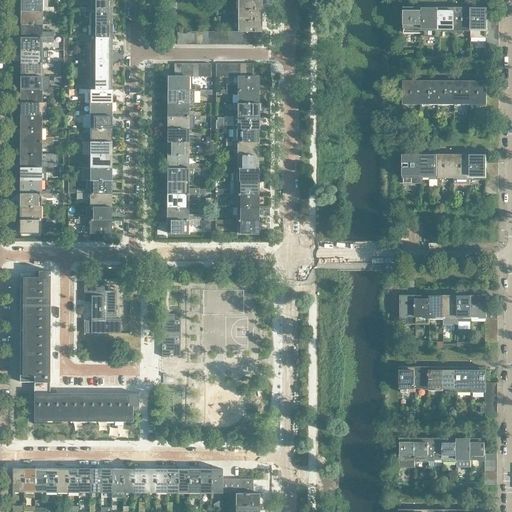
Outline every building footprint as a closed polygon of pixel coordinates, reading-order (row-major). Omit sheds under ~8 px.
[(41,6),(41,0),(21,0),(22,11),(53,11),(53,7),(47,7),(47,6),(41,6)] [(91,0),(92,9),(87,9),(86,8),(80,8),(80,12),(112,12),(111,0),(91,0)] [(262,9),(261,0),(239,0),(240,9),(259,9),(262,9)] [(422,28),(422,7),(404,7),(404,12),(402,12),(402,20),(404,20),(404,28),(422,28)] [(438,28),(439,7),(422,7),(422,28),(438,28)] [(455,28),(455,7),(439,7),(438,28),(455,28)] [(471,29),(471,7),(455,7),(455,28),(471,29)] [(487,22),(487,16),(487,7),(471,7),(471,29),(487,29),(487,28),(487,22)] [(261,20),(262,9),(259,9),(240,9),(240,20),(259,20),(261,20)] [(41,24),(41,16),(47,16),(47,15),(53,15),(53,11),(22,11),(21,24),(41,24)] [(111,25),(112,12),(80,12),(80,15),(86,16),(87,14),(92,14),(91,25),(111,25)] [(261,32),(261,26),(261,20),(259,20),(240,20),(240,32),(246,32),(252,32),(261,32)] [(41,35),(41,24),(21,24),(21,37),(53,37),(53,33),(47,33),(46,35),(41,35)] [(111,38),(111,25),(91,25),(91,35),(87,35),(86,34),(79,33),(79,38),(111,38)] [(41,50),(41,39),(46,39),(47,41),(53,41),(53,37),(21,37),(21,50),(41,50)] [(111,51),(111,38),(79,38),(79,42),(86,42),(87,40),(91,40),(91,51),(111,51)] [(41,61),(41,50),(21,50),(21,63),(53,63),(53,59),(47,59),(46,61),(41,61)] [(111,64),(111,51),(91,51),(91,59),(86,59),(86,60),(79,60),(79,63),(111,64)] [(41,76),(41,68),(47,68),(47,67),(53,67),(53,63),(21,63),(21,76),(41,76)] [(111,77),(111,64),(79,63),(79,67),(86,68),(87,66),(91,66),(91,77),(111,77)] [(41,87),(41,76),(21,76),(21,89),(53,89),(53,85),(47,85),(46,87),(41,87)] [(188,88),(188,77),(186,77),(180,76),(174,76),(168,76),(168,90),(200,90),(200,86),(194,86),(193,88),(188,88)] [(111,90),(111,77),(91,77),(91,87),(87,87),(86,86),(79,86),(79,90),(111,90)] [(258,90),(258,77),(252,77),(246,77),(240,77),(238,77),(238,84),(226,85),(220,85),(220,90),(226,90),(258,90)] [(422,102),(422,81),(404,80),(404,85),(402,85),(402,93),(404,93),(403,104),(422,104),(422,102)] [(438,102),(438,81),(422,81),(422,102),(438,102)] [(454,102),(454,81),(438,81),(438,102),(454,102)] [(470,104),(470,102),(471,81),(454,81),(454,102),(462,102),(462,104),(470,104)] [(487,96),(487,89),(487,81),(471,81),(470,102),(487,102),(487,96)] [(41,102),(41,91),(46,91),(47,93),(53,93),(53,89),(21,89),(21,102),(41,102)] [(111,103),(111,90),(79,90),(79,93),(86,94),(87,92),(91,92),(91,103),(111,103)] [(188,103),(188,92),(193,92),(194,94),(200,94),(200,90),(168,90),(168,103),(188,103)] [(258,103),(258,90),(226,90),(226,94),(232,94),(233,95),(238,95),(238,103),(258,103)] [(41,113),(41,102),(21,102),(21,115),(53,115),(53,111),(47,111),(46,113),(41,113)] [(111,116),(111,103),(91,103),(91,113),(86,113),(85,112),(79,111),(79,115),(111,116)] [(188,114),(188,103),(168,103),(168,116),(200,116),(200,112),(194,112),(193,114),(188,114)] [(258,116),(258,103),(238,103),(238,114),(233,114),(232,112),(226,112),(226,116),(258,116)] [(41,128),(41,120),(47,120),(47,119),(53,119),(53,115),(21,115),(21,128),(41,128)] [(111,129),(111,116),(79,115),(79,120),(85,120),(85,121),(91,121),(91,129),(111,129)] [(188,129),(188,121),(194,121),(194,120),(200,120),(200,116),(168,116),(168,129),(188,129)] [(258,129),(258,116),(226,116),(226,120),(232,120),(232,121),(238,121),(238,129),(258,129)] [(41,139),(41,128),(21,128),(21,141),(53,141),(53,137),(46,137),(45,139),(41,139)] [(111,142),(111,129),(91,129),(91,139),(86,139),(85,138),(79,138),(79,142),(111,142)] [(188,140),(188,129),(168,129),(168,142),(200,142),(200,138),(194,138),(193,140),(188,140)] [(258,142),(258,129),(238,129),(238,137),(232,137),(232,138),(226,138),(226,142),(258,142)] [(41,154),(41,146),(46,146),(46,145),(53,145),(53,141),(21,141),(21,154),(41,154)] [(111,155),(111,142),(79,142),(79,145),(85,146),(86,144),(91,144),(91,155),(111,155)] [(188,155),(188,147),(193,147),(194,146),(200,146),(200,142),(168,142),(168,155),(188,155)] [(258,155),(258,142),(226,142),(226,146),(232,146),(232,147),(238,147),(238,155),(258,155)] [(41,165),(41,154),(21,154),(21,167),(53,167),(53,163),(46,163),(45,165),(41,165)] [(422,175),(422,154),(403,154),(403,159),(402,159),(402,167),(403,167),(403,175),(417,175),(417,177),(422,177),(422,175)] [(438,175),(438,154),(422,154),(422,175),(438,175)] [(454,175),(454,154),(438,154),(438,175),(454,175)] [(470,176),(470,154),(454,154),(454,175),(454,177),(462,177),(462,175),(470,176)] [(487,169),(487,163),(487,154),(470,154),(470,176),(486,176),(487,176),(487,175),(487,169)] [(111,168),(111,155),(91,155),(91,165),(86,165),(85,164),(79,163),(79,168),(111,168)] [(188,166),(188,155),(168,155),(168,168),(200,168),(200,164),(193,164),(192,166),(188,166)] [(258,168),(258,155),(238,155),(238,163),(232,163),(232,164),(226,164),(226,168),(258,168)] [(41,180),(41,171),(53,171),(53,167),(21,167),(21,180),(41,180)] [(111,181),(111,168),(79,168),(79,172),(85,172),(86,170),(91,170),(91,181),(111,181)] [(188,181),(188,170),(192,170),(193,172),(200,172),(200,168),(168,168),(168,181),(188,181)] [(258,181),(258,168),(226,168),(226,172),(232,172),(232,173),(238,173),(238,181),(258,181)] [(41,191),(41,180),(21,180),(21,193),(53,193),(53,189),(46,189),(45,191),(41,191)] [(111,194),(111,181),(91,181),(91,189),(85,189),(85,190),(79,190),(79,193),(111,194)] [(188,189),(188,181),(168,181),(168,194),(200,194),(205,194),(205,190),(194,190),(194,189),(188,189)] [(258,194),(258,181),(238,181),(238,189),(232,189),(232,190),(226,190),(226,194),(258,194)] [(40,206),(41,195),(45,195),(46,197),(53,197),(53,193),(21,193),(21,206),(40,206)] [(111,207),(111,194),(79,193),(79,198),(85,198),(86,196),(91,196),(91,207),(111,207)] [(188,207),(188,196),(192,196),(193,198),(200,198),(200,194),(168,194),(168,207),(188,207)] [(258,207),(258,194),(226,194),(226,198),(232,198),(233,196),(238,196),(238,207),(258,207)] [(40,217),(40,206),(21,206),(20,219),(52,219),(52,215),(46,215),(45,217),(40,217)] [(111,220),(111,207),(91,207),(91,217),(86,217),(85,216),(79,216),(79,220),(111,220)] [(188,218),(188,207),(168,207),(168,220),(200,220),(200,216),(193,216),(192,218),(188,218)] [(258,220),(258,207),(238,207),(238,218),(233,218),(232,216),(226,216),(226,220),(258,220)] [(40,232),(40,224),(46,224),(46,223),(52,223),(52,222),(54,222),(54,224),(57,224),(57,219),(52,219),(20,219),(20,232),(40,232)] [(110,233),(111,220),(79,220),(78,223),(85,224),(86,222),(91,222),(90,233),(110,233)] [(187,233),(188,225),(200,225),(200,220),(168,220),(167,233),(187,233)] [(257,233),(258,220),(226,220),(226,224),(232,224),(233,222),(238,222),(237,233),(257,233)] [(50,382),(50,271),(38,271),(38,277),(20,277),(20,382),(34,382),(50,382)] [(116,319),(116,291),(104,291),(104,279),(84,279),(84,302),(90,302),(90,301),(92,301),(92,305),(91,305),(91,319),(92,319),(92,321),(84,321),(84,333),(121,333),(121,319),(116,319)] [(416,316),(416,296),(401,296),(401,316),(416,316)] [(430,316),(430,296),(416,296),(416,316),(430,316)] [(444,318),(444,316),(444,296),(430,296),(430,316),(430,318),(444,318)] [(458,316),(458,296),(444,296),(444,316),(458,316)] [(472,316),(472,296),(458,296),(458,316),(472,316)] [(486,311),(486,296),(472,296),(472,316),(486,316),(486,317),(498,317),(498,311),(486,311)] [(161,339),(161,356),(180,356),(180,319),(174,319),(174,315),(164,315),(161,315),(161,339)] [(415,387),(415,367),(401,367),(401,387),(415,387)] [(429,387),(429,367),(415,367),(415,387),(429,387)] [(443,387),(443,367),(429,367),(429,387),(443,387)] [(457,387),(457,367),(443,367),(443,387),(457,387)] [(471,393),(471,367),(457,367),(457,387),(457,392),(471,393)] [(486,388),(486,387),(486,382),(486,368),(471,367),(471,393),(485,393),(485,389),(485,388),(486,388)] [(34,388),(34,393),(50,393),(50,388),(50,382),(34,382),(34,388)] [(133,421),(133,406),(139,406),(139,394),(50,393),(34,393),(34,421),(133,421)] [(415,459),(415,439),(401,438),(401,458),(415,459)] [(429,459),(429,439),(415,439),(415,459),(429,459)] [(443,459),(443,439),(429,439),(429,459),(443,459)] [(457,461),(457,459),(457,439),(443,439),(443,459),(443,461),(457,461)] [(471,459),(471,439),(457,439),(457,459),(471,459)] [(485,454),(485,439),(471,439),(471,459),(485,459),(485,460),(497,460),(497,454),(485,454)] [(24,490),(24,470),(24,468),(12,468),(12,490),(24,490)] [(35,490),(35,470),(35,468),(24,468),(24,470),(24,490),(35,490)] [(46,490),(46,470),(46,468),(35,468),(35,470),(35,490),(46,490)] [(57,490),(57,470),(57,468),(46,468),(46,470),(46,490),(57,490)] [(68,490),(68,470),(68,468),(57,468),(57,470),(57,490),(68,490)] [(79,490),(79,471),(79,468),(68,468),(68,470),(68,490),(79,490)] [(90,490),(90,471),(90,468),(79,468),(79,471),(79,490),(90,490)] [(101,490),(101,471),(101,468),(90,468),(90,471),(90,490),(101,490)] [(112,490),(112,471),(112,468),(101,468),(101,471),(101,490),(112,490)] [(123,490),(123,471),(123,468),(112,468),(112,471),(112,490),(123,490)] [(134,490),(134,471),(134,468),(123,468),(123,471),(123,490),(134,490)] [(145,490),(145,471),(145,468),(134,468),(134,471),(134,490),(145,490)] [(156,490),(156,471),(156,468),(145,468),(145,471),(145,490),(156,490)] [(167,490),(167,471),(167,468),(156,468),(156,471),(156,490),(167,490)] [(178,490),(178,471),(178,468),(167,468),(167,471),(167,490),(178,490)] [(189,490),(189,471),(189,469),(178,468),(178,471),(178,490),(178,492),(189,493),(189,490)] [(200,490),(200,471),(200,469),(189,469),(189,471),(189,490),(200,490)] [(211,490),(211,471),(211,469),(200,469),(200,471),(200,490),(211,490)] [(222,490),(222,478),(222,469),(211,469),(211,471),(211,490),(222,490)] [(253,493),(240,493),(238,493),(238,504),(257,504),(259,504),(259,500),(259,493),(253,493)]
